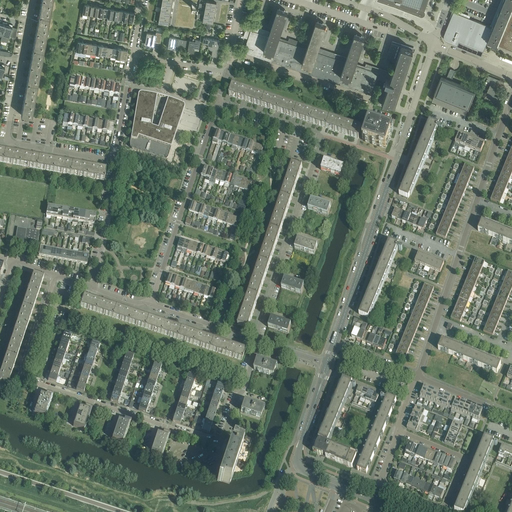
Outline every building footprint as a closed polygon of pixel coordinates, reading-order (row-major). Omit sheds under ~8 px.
[(41,0),(39,14),(50,16),(52,0),(41,0)] [(425,12),(425,11),(425,10),(427,0),(376,0),(377,0),(393,6),(420,16),(421,16),(422,16),(423,16),(424,16),(424,15),(425,15),(425,14),(425,13),(425,12)] [(487,41),(486,43),(491,45),(497,48),(498,45),(500,46),(511,50),(511,25),(511,22),(511,0),(503,0),(503,2),(501,8),(497,17),(496,20),(493,27),(487,41)] [(270,37),(268,36),(267,36),(268,33),(249,26),(246,36),(249,37),(248,39),(243,52),(248,54),(258,57),(263,58),(372,95),(377,79),(380,70),(367,66),(366,69),(355,65),(365,37),(356,34),(347,62),(344,61),(345,59),(319,50),(318,53),(317,52),(326,24),(317,22),(308,50),(305,49),(306,46),(290,40),(289,43),(278,40),(288,12),(279,9),(270,37)] [(444,36),(444,37),(444,38),(444,39),(445,40),(446,41),(447,42),(481,56),(486,43),(487,41),(493,27),(453,11),(444,34),(444,35),(444,36)] [(39,14),(36,31),(47,33),(50,16),(39,14)] [(3,34),(1,39),(7,41),(13,25),(10,24),(9,26),(6,25),(5,25),(3,34)] [(36,31),(33,48),(44,50),(47,33),(36,31)] [(145,44),(147,44),(154,45),(154,42),(160,43),(162,33),(156,32),(156,34),(147,32),(145,44)] [(174,45),(180,46),(181,39),(175,38),(175,37),(169,36),(167,48),(173,49),(174,45)] [(219,40),(203,37),(202,43),(207,44),(207,45),(207,46),(208,47),(208,48),(209,49),(210,49),(211,50),(212,50),(211,55),(216,56),(219,40)] [(189,41),(181,39),(180,46),(188,48),(187,51),(193,52),(194,49),(198,50),(200,39),(200,40),(193,38),(192,41),(189,40),(189,41)] [(394,43),(389,57),(389,58),(397,61),(402,46),(394,43)] [(390,83),(387,91),(382,106),(393,109),(413,49),(402,46),(397,61),(393,73),(389,71),(387,78),(385,82),(390,83)] [(33,48),(30,65),(41,67),(44,50),(33,48)] [(38,83),(41,67),(30,65),(27,81),(38,83)] [(434,93),(434,94),(432,100),(465,113),(468,107),(475,90),(451,80),(455,71),(450,69),(446,78),(441,76),(434,93)] [(486,94),(484,98),(488,99),(500,104),(502,99),(493,95),(497,86),(502,88),(504,82),(499,79),(499,80),(488,75),(487,78),(487,79),(486,81),(487,80),(492,82),(487,94),(486,94)] [(27,81),(24,98),(35,100),(38,83),(27,81)] [(249,91),(233,86),(229,96),(245,101),(249,91)] [(261,107),(265,96),(249,91),(245,101),(261,107)] [(141,94),(141,93),(140,94),(139,94),(139,95),(138,95),(138,96),(130,145),(130,146),(130,147),(130,148),(131,148),(131,149),(132,149),(163,160),(164,160),(165,160),(166,160),(166,159),(167,159),(167,158),(168,158),(184,108),(184,107),(184,106),(183,105),(179,103),(175,102),(171,101),(168,99),(158,129),(152,127),(157,96),(149,95),(141,94)] [(278,112),(281,102),(265,96),(261,107),(278,112)] [(21,115),(32,117),(35,100),(24,98),(21,115)] [(294,117),(297,107),(281,102),(278,112),(294,117)] [(310,123),(313,113),(297,107),(294,117),(310,123)] [(329,118),(313,113),(310,123),(326,128),(329,118)] [(342,134),(345,124),(329,118),(326,128),(342,134)] [(369,121),(362,140),(386,148),(392,129),(369,121)] [(429,122),(399,195),(408,199),(437,130),(439,131),(442,132),(443,130),(440,129),(437,128),(438,126),(429,122)] [(361,129),(345,124),(342,134),(358,139),(361,129)] [(217,144),(218,142),(221,133),(216,131),(212,143),(217,144)] [(464,136),(459,134),(454,146),(459,148),(464,136)] [(469,138),(464,136),(459,148),(464,150),(465,147),(469,138)] [(236,151),(237,148),(240,139),(235,138),(232,146),(231,149),(236,151)] [(469,138),(465,147),(470,150),(474,140),(469,138)] [(479,142),(474,140),(470,150),(475,152),(479,142)] [(475,152),(480,154),(484,144),(479,142),(475,152)] [(22,155),(5,152),(3,163),(20,166),(22,155)] [(20,166),(36,169),(38,158),(22,155),(20,166)] [(55,161),(38,158),(36,169),(53,172),(55,161)] [(53,172),(70,175),(72,164),(55,161),(53,172)] [(344,168),(332,164),(324,161),(321,171),(341,177),(344,168)] [(89,167),(72,164),(70,175),(87,178),(89,167)] [(292,164),(286,180),(297,184),(302,167),(292,164)] [(463,171),(472,174),(474,169),(465,165),(463,171)] [(511,168),(505,165),(503,170),(511,174),(511,168)] [(105,171),(89,167),(87,178),(103,181),(105,171)] [(214,171),(209,169),(206,178),(205,180),(210,182),(211,179),(214,171)] [(511,174),(503,170),(501,176),(510,179),(511,174)] [(470,179),(472,174),(463,171),(461,176),(470,179)] [(459,181),(468,184),(470,179),(461,176),(459,181)] [(510,179),(501,176),(499,181),(508,184),(510,179)] [(286,180),(281,196),(291,199),(297,184),(286,180)] [(466,189),(468,184),(459,181),(457,186),(466,189)] [(508,184),(499,181),(497,186),(506,189),(508,184)] [(455,191),(464,194),(466,189),(457,186),(455,191)] [(506,189),(497,186),(495,191),(504,194),(506,189)] [(462,199),(464,194),(455,191),(452,196),(462,199)] [(504,194),(495,191),(493,196),(502,199),(504,194)] [(291,199),(281,196),(276,212),(286,216),(291,199)] [(452,196),(450,201),(460,204),(462,199),(452,196)] [(493,196),(491,200),(490,201),(500,205),(502,199),(493,196)] [(331,207),(319,203),(311,201),(308,210),(327,217),(331,207)] [(458,209),(460,204),(450,201),(448,206),(458,209)] [(446,211),(456,214),(458,209),(448,206),(446,211)] [(199,215),(198,217),(203,219),(203,217),(206,208),(201,207),(199,215)] [(397,220),(400,211),(395,209),(392,218),(397,220)] [(406,214),(400,211),(397,220),(402,222),(406,214)] [(454,220),(456,214),(446,211),(444,216),(454,220)] [(276,212),(270,228),(280,232),(286,216),(276,212)] [(90,214),(88,224),(94,225),(94,224),(96,225),(97,220),(95,219),(96,215),(90,214)] [(406,214),(402,222),(407,224),(411,216),(406,214)] [(416,218),(411,216),(407,224),(413,226),(416,218)] [(442,221),(452,225),(454,220),(444,216),(442,221)] [(416,218),(413,226),(418,229),(421,220),(416,218)] [(427,222),(421,220),(418,229),(423,231),(427,222)] [(450,230),(452,225),(442,221),(440,226),(450,230)] [(511,234),(482,222),(481,223),(478,222),(477,226),(479,227),(478,231),(511,245),(511,234)] [(438,231),(447,235),(450,230),(440,226),(438,231)] [(17,228),(15,242),(26,244),(27,240),(37,242),(39,232),(17,228)] [(280,232),(270,228),(265,244),(275,248),(280,232)] [(445,240),(447,235),(438,231),(436,236),(445,240)] [(177,248),(176,250),(181,252),(181,251),(185,241),(180,239),(177,248)] [(318,247),(306,243),(298,240),(294,249),(314,256),(318,247)] [(181,251),(181,252),(186,254),(187,251),(189,243),(185,241),(181,251)] [(389,241),(359,315),(368,319),(397,250),(399,251),(401,252),(402,250),(400,249),(397,248),(398,245),(389,241)] [(265,244),(260,261),(270,264),(275,248),(265,244)] [(83,255),(81,264),(87,265),(87,261),(89,261),(90,256),(88,256),(89,254),(83,253),(83,255)] [(424,256),(418,254),(415,263),(420,265),(424,256)] [(429,258),(424,256),(420,265),(425,267),(429,258)] [(429,258),(425,267),(430,269),(434,260),(429,258)] [(475,259),(473,264),(483,268),(485,262),(475,259)] [(439,262),(434,260),(430,269),(435,271),(439,262)] [(270,264),(260,261),(254,277),(264,280),(270,264)] [(444,264),(439,262),(435,271),(440,273),(444,264)] [(483,268),(473,264),(471,269),(480,273),(483,268)] [(198,267),(196,275),(205,277),(207,269),(198,267)] [(471,269),(469,274),(478,278),(480,273),(471,269)] [(469,274),(467,279),(476,283),(478,278),(469,274)] [(33,275),(28,291),(38,294),(43,278),(33,275)] [(259,296),(264,280),(254,277),(249,293),(259,296)] [(284,279),(283,284),(281,289),(301,295),(304,286),(284,279)] [(467,279),(465,284),(474,288),(476,283),(467,279)] [(511,285),(504,282),(502,287),(511,291),(511,289),(511,285)] [(465,284),(463,289),(472,293),(474,288),(465,284)] [(422,290),(432,294),(434,289),(425,285),(422,290)] [(502,287),(500,292),(509,296),(511,291),(502,287)] [(463,289),(461,294),(470,298),(472,293),(463,289)] [(420,295),(430,299),(432,294),(422,290),(420,295)] [(28,291),(23,307),(33,310),(38,294),(28,291)] [(500,292),(498,297),(507,301),(509,296),(500,292)] [(249,293),(243,309),(254,312),(259,296),(249,293)] [(461,294),(459,299),(468,303),(470,298),(461,294)] [(418,300),(428,304),(430,299),(420,295),(418,300)] [(96,312),(99,302),(83,297),(80,307),(96,312)] [(498,297),(496,302),(505,306),(507,301),(498,297)] [(459,299),(457,304),(466,308),(468,303),(459,299)] [(416,305),(426,309),(428,304),(418,300),(416,305)] [(99,302),(96,312),(112,317),(115,307),(99,302)] [(496,302),(494,308),(503,311),(505,306),(496,302)] [(457,304),(455,309),(464,313),(466,308),(457,304)] [(414,310),(424,314),(426,309),(416,305),(414,310)] [(23,307),(17,323),(27,326),(33,310),(23,307)] [(132,313),(115,307),(112,317),(128,323),(132,313)] [(494,308),(492,313),(501,316),(503,311),(494,308)] [(248,329),(254,312),(243,309),(238,325),(248,329)] [(455,309),(453,314),(462,318),(464,313),(455,309)] [(412,315),(422,319),(424,314),(414,310),(412,315)] [(148,318),(132,313),(128,323),(144,328),(148,318)] [(492,313),(490,317),(499,321),(501,316),(492,313)] [(453,314),(451,318),(451,319),(460,323),(462,318),(453,314)] [(419,324),(422,319),(412,315),(410,320),(419,324)] [(490,317),(487,322),(497,326),(499,321),(490,317)] [(144,328),(161,334),(164,324),(148,318),(144,328)] [(291,325),(271,319),(268,328),(288,335),(291,325)] [(408,325),(417,329),(419,324),(410,320),(408,325)] [(487,322),(485,327),(495,331),(497,326),(487,322)] [(17,323),(12,339),(22,342),(27,326),(17,323)] [(180,329),(164,324),(161,334),(177,339),(180,329)] [(415,334),(417,329),(408,325),(406,330),(415,334)] [(495,331),(485,327),(483,333),(493,337),(495,331)] [(177,339),(193,344),(196,334),(180,329),(177,339)] [(357,340),(360,331),(355,329),(351,337),(357,340)] [(404,335),(413,339),(415,334),(406,330),(404,335)] [(365,333),(360,331),(357,340),(362,342),(365,333)] [(64,333),(62,339),(69,342),(71,336),(64,333)] [(371,335),(365,333),(362,342),(367,344),(371,335)] [(212,340),(196,334),(193,344),(209,350),(212,340)] [(376,338),(371,335),(367,344),(372,346),(376,338)] [(411,344),(413,339),(404,335),(402,340),(411,344)] [(381,340),(376,338),(372,346),(378,348),(381,340)] [(12,339),(6,355),(17,358),(22,342),(12,339)] [(67,348),(69,342),(62,339),(60,345),(67,348)] [(209,350),(225,355),(229,345),(212,340),(209,350)] [(387,342),(381,340),(378,348),(383,350),(387,342)] [(400,345),(409,349),(411,344),(402,340),(400,345)] [(497,374),(501,365),(442,341),(441,341),(439,340),(437,345),(440,346),(438,350),(497,374)] [(92,343),(90,349),(97,351),(99,345),(92,343)] [(65,354),(67,348),(60,345),(58,351),(65,354)] [(245,351),(229,345),(225,355),(241,361),(245,351)] [(407,354),(409,349),(400,345),(398,350),(407,354)] [(95,357),(97,351),(90,349),(88,355),(95,357)] [(398,350),(396,356),(405,360),(407,354),(398,350)] [(63,360),(65,354),(58,351),(56,357),(63,360)] [(126,354),(124,360),(132,363),(134,357),(126,354)] [(11,375),(17,358),(6,355),(1,371),(11,375)] [(93,363),(95,357),(88,355),(86,361),(93,363)] [(62,366),(63,360),(56,357),(54,363),(62,366)] [(130,369),(132,363),(124,360),(122,366),(130,369)] [(266,362),(258,360),(254,370),(274,377),(277,366),(269,363),(269,362),(266,361),(266,362)] [(91,369),(93,363),(86,361),(84,367),(91,369)] [(60,372),(62,366),(54,363),(52,369),(60,372)] [(154,363),(152,369),(160,372),(162,366),(154,363)] [(122,366),(120,372),(128,375),(130,369),(122,366)] [(90,375),(91,369),(84,367),(82,372),(90,375)] [(58,377),(60,372),(52,369),(50,375),(58,377)] [(152,369),(150,375),(158,378),(160,372),(152,369)] [(11,375),(1,371),(0,374),(0,389),(6,391),(11,375)] [(88,381),(90,375),(82,372),(80,378),(88,381)] [(126,380),(128,375),(120,372),(118,378),(126,380)] [(56,384),(58,377),(50,375),(48,381),(56,384)] [(150,375),(148,381),(156,384),(158,378),(150,375)] [(186,381),(194,383),(196,377),(188,375),(186,381)] [(86,387),(88,381),(80,378),(78,384),(86,387)] [(124,386),(126,380),(118,378),(116,384),(124,386)] [(322,456),(323,455),(326,446),(328,443),(330,436),(347,396),(351,398),(355,389),(356,387),(354,386),(355,384),(352,383),(343,379),(313,453),(322,456)] [(148,381),(146,387),(154,390),(156,384),(148,381)] [(192,389),(194,383),(186,381),(184,387),(192,389)] [(84,393),(86,387),(78,384),(76,390),(84,393)] [(116,384),(114,390),(122,392),(124,386),(116,384)] [(217,384),(215,390),(222,393),(224,387),(217,384)] [(146,387),(144,393),(152,396),(154,390),(146,387)] [(190,395),(192,389),(184,387),(182,393),(190,395)] [(429,389),(424,387),(420,397),(425,400),(424,400),(425,401),(429,389)] [(361,398),(364,390),(359,388),(355,396),(361,398)] [(435,391),(429,389),(425,401),(430,403),(435,391)] [(120,398),(122,392),(114,390),(112,396),(120,398)] [(220,399),(222,393),(215,390),(213,396),(220,399)] [(366,400),(369,392),(364,390),(361,398),(366,400)] [(440,393),(435,391),(430,403),(430,402),(435,404),(435,405),(440,393)] [(371,402),(374,394),(369,392),(366,400),(371,402)] [(144,393),(142,399),(150,402),(152,396),(144,393)] [(188,401),(190,395),(182,393),(180,399),(188,401)] [(445,395),(440,393),(435,405),(440,407),(445,395)] [(45,417),(49,404),(52,396),(53,396),(47,394),(46,397),(40,395),(40,396),(41,396),(35,414),(34,413),(34,414),(45,417)] [(376,405),(378,398),(379,396),(374,394),(371,402),(376,405)] [(450,398),(445,395),(440,407),(446,409),(450,398)] [(110,402),(118,404),(120,398),(112,396),(110,402)] [(213,396),(211,402),(218,405),(220,399),(213,396)] [(381,397),(381,399),(383,400),(385,401),(378,418),(357,471),(366,474),(396,401),(387,397),(384,396),(383,398),(381,397)] [(456,400),(450,398),(446,409),(447,407),(452,409),(451,411),(456,400)] [(148,408),(150,402),(142,399),(140,405),(148,408)] [(186,407),(188,401),(180,399),(178,405),(186,407)] [(461,402),(456,400),(451,411),(456,414),(461,402)] [(264,408),(255,405),(255,404),(253,403),(252,404),(244,401),(240,412),(260,419),(264,408)] [(217,411),(218,405),(211,402),(209,408),(217,411)] [(461,402),(456,414),(462,416),(466,404),(461,402)] [(472,406),(466,404),(462,416),(467,418),(472,406)] [(146,414),(148,408),(140,405),(138,411),(146,414)] [(184,413),(186,407),(178,405),(176,411),(184,413)] [(477,408),(472,406),(467,418),(468,416),(473,418),(472,419),(473,419),(477,408)] [(83,430),(88,416),(91,409),(92,409),(85,407),(84,410),(79,408),(79,409),(80,409),(74,427),(73,426),(73,427),(83,430)] [(425,411),(416,407),(413,413),(425,417),(423,416),(425,411)] [(209,408),(207,414),(215,417),(217,411),(209,408)] [(482,411),(477,408),(473,419),(478,421),(482,411)] [(182,419),(184,413),(176,411),(174,417),(182,419)] [(413,413),(411,418),(423,423),(425,417),(413,413)] [(213,423),(215,417),(207,414),(205,420),(213,423)] [(180,425),(182,419),(174,417),(172,423),(180,425)] [(411,418),(409,423),(421,428),(418,427),(420,422),(423,423),(411,418)] [(122,443),(127,430),(129,422),(131,422),(124,420),(123,423),(118,421),(118,422),(112,440),(112,439),(112,440),(122,443)] [(205,420),(203,426),(211,429),(213,423),(205,420)] [(462,426),(451,422),(449,427),(460,432),(462,426)] [(409,423),(407,429),(418,433),(421,428),(409,423)] [(209,435),(211,429),(203,426),(201,432),(209,435)] [(460,432),(449,427),(446,432),(458,437),(460,432)] [(458,437),(446,432),(444,438),(456,442),(458,437)] [(161,456),(166,443),(168,435),(170,436),(170,435),(163,433),(162,436),(157,434),(157,435),(156,439),(151,453),(151,452),(151,453),(161,456)] [(494,446),(495,446),(497,447),(497,445),(496,444),(497,442),(494,441),(484,437),(454,510),(458,511),(464,511),(492,445),(494,446)] [(444,438),(442,443),(454,448),(456,442),(444,438)] [(229,484),(231,479),(242,446),(231,442),(230,447),(229,446),(227,452),(219,476),(218,477),(220,477),(219,481),(229,484)] [(409,457),(414,445),(409,443),(405,455),(409,457)] [(414,459),(415,456),(419,447),(414,445),(409,457),(414,459)] [(326,446),(323,455),(326,457),(326,458),(351,468),(352,468),(352,469),(352,467),(355,460),(357,457),(330,446),(330,447),(326,446)] [(507,448),(502,446),(498,455),(504,457),(507,448)] [(423,449),(419,447),(415,456),(420,458),(423,449)] [(423,449),(420,458),(418,460),(423,462),(424,460),(428,451),(423,449)] [(432,453),(428,451),(424,460),(429,462),(432,453)] [(437,455),(432,453),(429,462),(428,464),(432,466),(434,463),(437,455)] [(434,463),(438,465),(442,457),(437,455),(434,463)] [(446,458),(442,457),(438,465),(443,467),(446,458)] [(451,460),(446,458),(443,467),(447,469),(451,460)] [(456,462),(451,460),(447,469),(452,471),(456,462)] [(400,483),(403,475),(403,474),(398,471),(394,480),(400,483)] [(403,474),(403,475),(400,483),(406,485),(409,477),(409,476),(403,474)] [(406,485),(411,487),(415,480),(409,477),(406,485)] [(420,482),(415,480),(411,487),(417,490),(420,482)] [(426,485),(420,482),(417,490),(423,492),(426,485)] [(432,487),(426,485),(423,492),(429,495),(432,487)] [(432,486),(432,487),(429,495),(435,497),(438,489),(438,488),(432,486)] [(438,489),(435,497),(440,499),(444,492),(438,489)]
